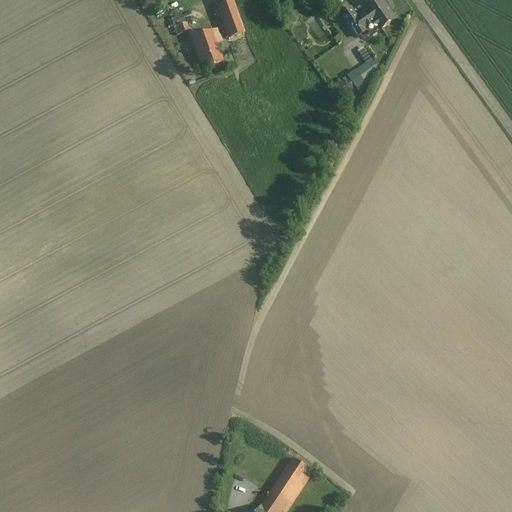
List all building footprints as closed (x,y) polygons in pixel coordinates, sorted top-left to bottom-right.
[(243,35),(232,2),(216,8),(228,40),(243,35)] [(382,3),(368,13),(368,14),(359,20),(364,28),(373,21),(376,24),(380,31),(395,21),(382,3)] [(359,20),(351,10),(341,16),(357,39),(367,32),(366,31),(376,24),(373,21),(364,28),(359,20)] [(185,25),(174,30),(176,37),(188,33),(185,25)] [(217,30),(211,32),(216,45),(222,43),(217,30)] [(211,32),(190,40),(195,52),(216,45),(211,32)] [(216,45),(195,52),(201,70),(222,63),(216,45)] [(372,63),(357,74),(362,80),(376,69),(372,63)] [(293,460),(264,504),(275,511),(286,511),(313,473),(293,460)]
